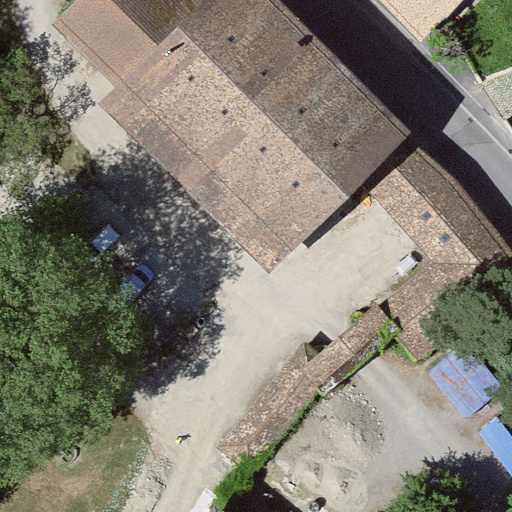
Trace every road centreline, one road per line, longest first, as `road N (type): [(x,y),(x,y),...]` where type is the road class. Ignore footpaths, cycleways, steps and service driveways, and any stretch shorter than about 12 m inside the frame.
road 1 (unknown): [(42,0),(59,67),(263,330)]
road 2 (tertiary): [(511,198),(309,0)]
road 3 (unknown): [(511,217),(376,248),(331,270),(263,330)]
road 4 (unknown): [(263,330),(232,384),(211,447)]
